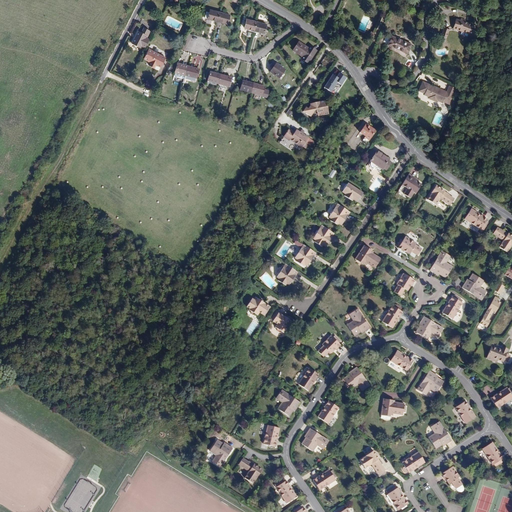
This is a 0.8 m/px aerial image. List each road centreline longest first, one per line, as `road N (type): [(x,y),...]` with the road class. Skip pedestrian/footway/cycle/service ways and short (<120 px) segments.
road 1 (residential): [(320,511),(287,461),(286,444),(348,352),(400,338)]
road 2 (track): [(0,262),(104,76)]
road 3 (residential): [(412,147),(308,308)]
road 4 (residential): [(412,147),(338,50),(300,24)]
road 5 (residential): [(400,338),(462,379),(496,426)]
road 6 (residential): [(511,220),(412,147)]
